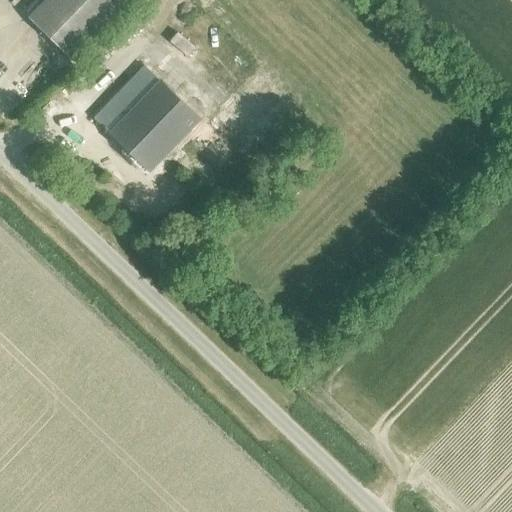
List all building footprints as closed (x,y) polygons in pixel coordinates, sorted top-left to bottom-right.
[(33,22),(71,60),(129,0),(45,0),(28,18),(33,22)] [(262,69),(286,92),(305,74),(328,98),(355,68),(332,45),(357,18),(339,0),(328,0),(321,7),(313,0),(272,0),(293,21),(271,44),(278,51),(262,69)] [(37,67),(58,69),(59,49),(39,48),(37,67)] [(116,84),(87,113),(94,119),(94,120),(109,134),(109,135),(122,148),(104,167),(129,190),(147,172),(149,173),(201,120),(161,81),(160,81),(145,67),(122,90),(116,84)] [(257,72),(218,118),(257,150),(295,103),(257,72)]
